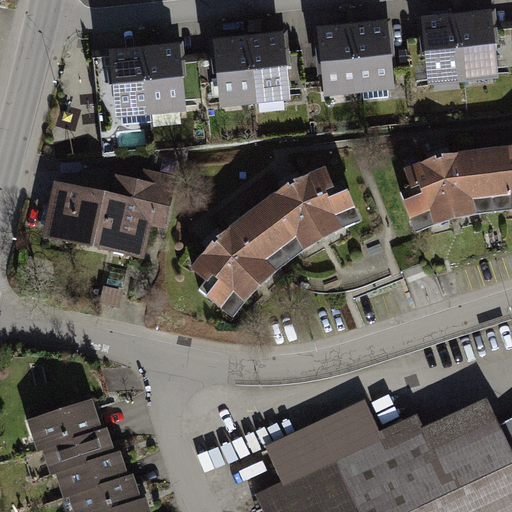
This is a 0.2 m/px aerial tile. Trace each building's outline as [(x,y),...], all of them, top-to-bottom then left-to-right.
[(499,83),(492,15),(456,18),(463,87),(499,83)] [(463,87),(456,18),(420,22),(427,90),(463,87)] [(397,93),(390,25),(354,28),(361,97),(397,93)] [(361,97),(354,28),(318,32),(326,100),(361,97)] [(291,104),(284,36),(248,40),(255,108),(291,104)] [(255,108),(248,40),(213,43),(220,112),(255,108)] [(187,115),(180,47),(145,50),(152,119),(187,115)] [(152,119),(145,50),(109,54),(116,122),(152,119)] [(511,150),(487,153),(495,215),(511,214),(511,150)] [(453,224),(495,215),(487,153),(440,160),(403,172),(411,191),(399,194),(414,238),(453,224)] [(291,186),(253,213),(292,266),(325,245),(363,226),(344,185),(333,189),(325,171),(291,186)] [(111,197),(54,185),(42,244),(144,264),(151,231),(166,234),(177,179),(144,172),(142,183),(115,178),(111,197)] [(292,266),(253,213),(214,244),(189,273),(204,285),(198,292),(232,322),(260,291),(292,266)] [(364,402),(265,450),(282,487),(255,500),(260,511),(511,511),(511,425),(501,431),(487,402),(424,432),(418,418),(380,436),(364,402)] [(42,454),(101,435),(91,404),(26,425),(36,456),(42,454)] [(54,477),(113,457),(106,433),(101,435),(42,454),(49,478),(54,477)] [(68,501),(128,481),(119,455),(113,457),(54,477),(62,503),(68,501)] [(122,511),(142,506),(133,480),(128,481),(68,501),(71,511),(122,511)]
